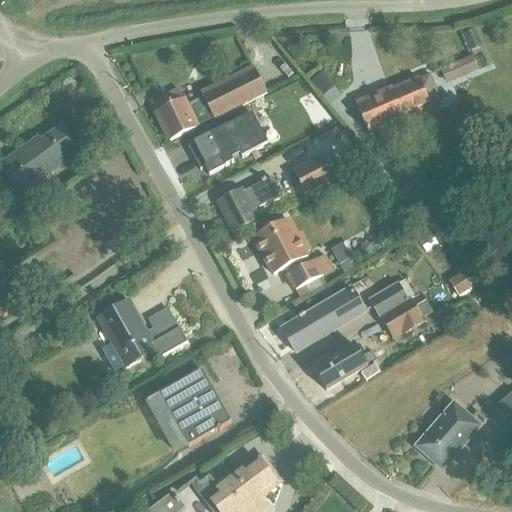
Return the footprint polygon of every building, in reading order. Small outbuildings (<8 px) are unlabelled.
[(473,58),(442,72),(447,86),(479,72),(473,58)] [(170,143),(267,96),(255,73),(203,98),(204,101),(196,105),(187,109),(178,91),(151,104),(170,143)] [(323,75),(312,83),(323,99),(335,89),(323,75)] [(368,135),(395,124),(396,125),(432,110),(431,108),(442,104),(430,76),(357,107),(368,135)] [(253,116),(188,149),(200,172),(209,168),(212,175),(209,177),(209,178),(234,164),(233,161),(241,157),(242,160),(269,146),(253,116)] [(78,154),(61,130),(32,151),(29,148),(1,168),(21,195),(78,154)] [(461,202),(419,153),(399,172),(440,220),(461,202)] [(298,183),(284,190),(292,206),(306,198),(307,200),(338,183),(336,178),(353,169),(349,161),(339,166),(333,154),(326,158),(325,156),(293,173),(298,183)] [(246,189),(265,179),(258,166),(239,175),(246,189)] [(242,190),(217,204),(234,236),(258,223),(254,212),(282,198),(272,179),(244,193),(242,190)] [(380,213),(379,234),(403,235),(404,214),(380,213)] [(287,271),(290,276),(285,279),(294,295),(296,294),(322,280),(334,274),(326,258),(300,270),(297,265),(310,258),(309,255),(312,253),(303,235),(299,237),(291,221),(254,240),(274,278),(287,271)] [(432,236),(419,245),(426,254),(438,246),(432,236)] [(350,241),(335,246),(344,270),(359,264),(350,241)] [(463,274),(449,282),(458,298),(473,289),(463,274)] [(322,280),(296,294),(300,301),(326,287),(322,280)] [(381,320),(419,297),(416,292),(413,295),(405,282),(399,286),(398,285),(368,303),(379,320),(381,320)] [(296,356),(367,314),(353,290),(286,329),(290,337),(286,339),(296,356)] [(419,297),(381,320),(394,342),(426,324),(424,320),(433,315),(423,295),(419,297)] [(0,315),(4,322),(24,310),(17,298),(0,307),(0,315)] [(156,354),(160,361),(188,345),(180,331),(169,312),(169,313),(170,315),(151,326),(150,323),(149,324),(160,343),(153,347),(128,303),(98,320),(113,347),(102,353),(114,376),(124,370),(125,371),(156,354)] [(168,311),(148,322),(149,324),(150,323),(151,326),(170,315),(169,313),(169,312),(168,311)] [(94,347),(82,354),(96,376),(107,369),(94,347)] [(314,373),(313,374),(319,383),(320,383),(326,393),(367,369),(355,349),(314,373)] [(179,457),(189,453),(188,450),(232,426),(217,400),(202,374),(145,406),(160,431),(175,458),(178,455),(179,457)] [(511,394),(497,408),(511,424),(511,394)] [(488,421),(480,413),(473,420),(455,404),(425,438),(428,440),(418,452),(437,469),(448,457),(453,462),(488,421)] [(0,429),(10,424),(2,409),(0,410),(0,429)] [(448,457),(437,469),(442,474),(453,462),(448,457)] [(0,479),(8,475),(0,460),(0,479)] [(197,482),(191,486),(210,511),(266,511),(268,507),(260,497),(279,482),(265,463),(245,477),(243,474),(219,492),(210,479),(200,487),(197,482)] [(174,495),(150,511),(182,511),(185,510),(174,495)]
